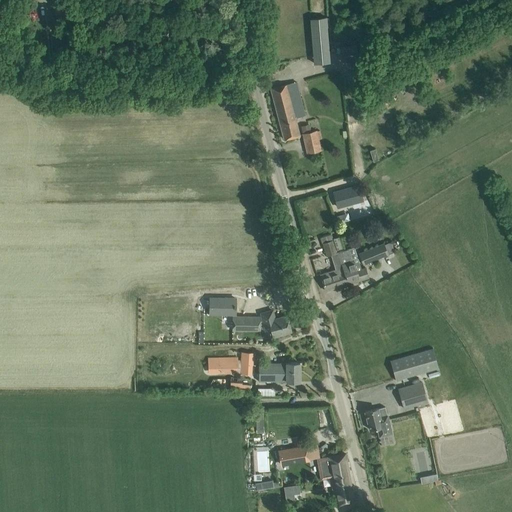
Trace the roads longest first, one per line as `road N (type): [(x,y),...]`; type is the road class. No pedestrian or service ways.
road 1 (unclassified): [(370,511),(258,99),(254,0)]
road 2 (unknown): [(39,0),(53,78),(254,75)]
